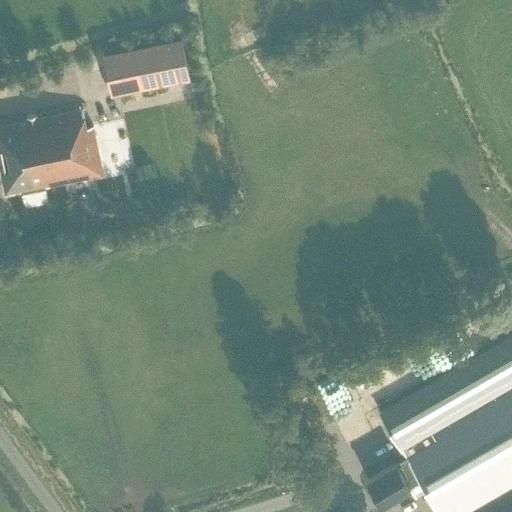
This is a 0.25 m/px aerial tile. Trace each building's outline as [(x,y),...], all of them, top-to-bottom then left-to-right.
[(102,53),(110,92),(190,76),(181,36),(102,53)] [(86,126),(82,108),(0,125),(0,167),(5,192),(103,173),(93,124),(86,126)] [(404,451),(511,389),(511,334),(380,410),(404,451)] [(511,389),(404,451),(407,456),(425,489),(438,511),(459,511),(511,482),(511,389)] [(425,489),(407,456),(397,462),(396,461),(367,478),(382,503),(410,486),(415,495),(425,489)]
